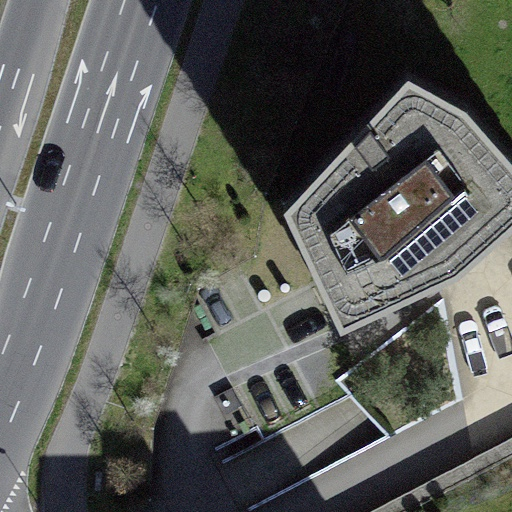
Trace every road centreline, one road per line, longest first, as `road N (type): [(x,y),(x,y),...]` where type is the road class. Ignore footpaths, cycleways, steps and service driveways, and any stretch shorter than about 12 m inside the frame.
road 1 (primary): [(0,414),(145,0)]
road 2 (primary): [(39,0),(0,124)]
